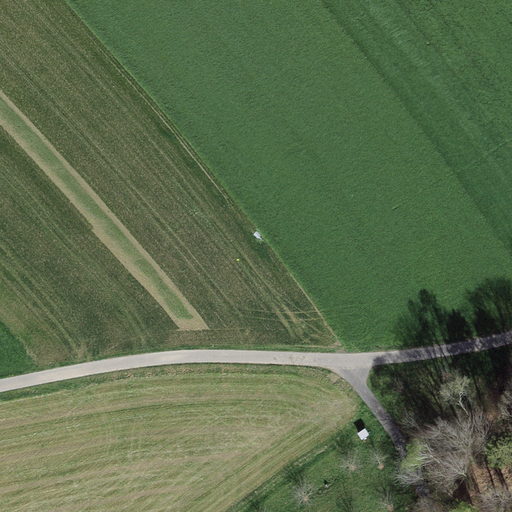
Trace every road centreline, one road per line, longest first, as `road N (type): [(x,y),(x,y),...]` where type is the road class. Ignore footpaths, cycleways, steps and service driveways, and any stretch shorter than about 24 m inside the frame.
road 1 (track): [(0,385),(166,359),(368,360),(511,338)]
road 2 (track): [(340,359),(400,445),(430,511)]
